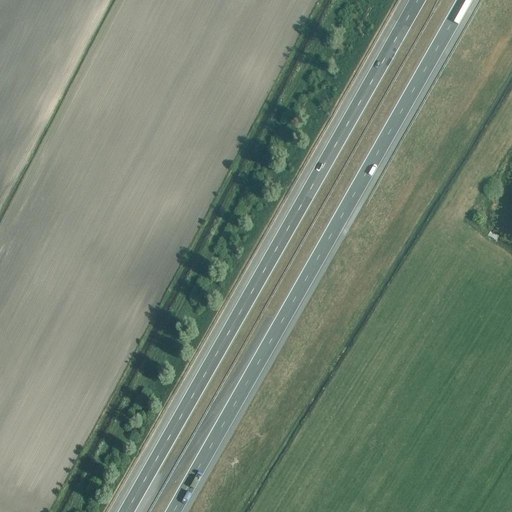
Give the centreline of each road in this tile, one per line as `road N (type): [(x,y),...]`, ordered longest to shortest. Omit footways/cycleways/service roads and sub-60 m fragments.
road 1 (motorway): [(417,0),(126,511)]
road 2 (motorway): [(173,511),(464,0)]
